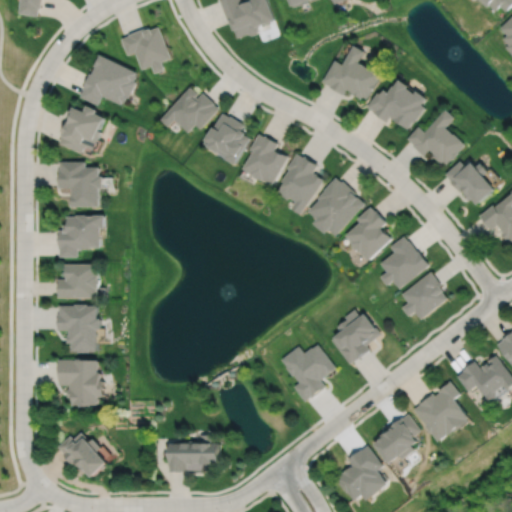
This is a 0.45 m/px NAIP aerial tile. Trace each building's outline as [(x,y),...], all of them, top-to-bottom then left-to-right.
[(22,0),(43,0),(43,8),(41,8),(40,15),(20,12),(22,0)] [(221,0),(230,22),(233,21),(239,37),(250,32),(250,34),(253,35),(258,33),(260,30),(258,26),(276,19),(268,0),(221,0)] [(511,0),(482,0),(488,6),(491,3),(497,10),(502,5),(508,10),(511,6),(511,0)] [(511,16),(502,26),(509,34),(505,38),(511,44),(508,46),(511,50),(511,16)] [(122,38),(128,54),(136,51),(142,68),(152,64),(155,72),(165,69),(162,61),(172,57),(160,26),(152,29),(151,27),(146,29),(146,28),(129,34),(130,35),(122,38)] [(338,59),(325,80),(333,85),(332,86),(345,95),(349,88),(355,91),(354,93),(363,99),(365,96),(369,98),(383,75),(362,61),(368,51),(357,44),(345,64),(338,59)] [(100,53),(95,65),(98,66),(94,74),(93,73),(85,88),(87,89),(83,96),(100,104),(104,95),(123,104),(124,102),(125,102),(128,97),(130,97),(138,81),(135,80),(138,74),(137,74),(138,71),(100,53)] [(380,92),(369,106),(376,111),(375,111),(388,121),(393,115),(395,117),(394,118),(403,125),(403,124),(410,129),(416,121),(418,122),(429,107),(425,104),(430,98),(420,90),(417,93),(410,88),(412,86),(402,79),(397,86),(395,85),(390,92),(386,89),(382,94),(380,92)] [(191,86),(162,119),(170,126),(176,119),(190,132),(197,124),(202,128),(220,108),(215,103),(216,103),(204,92),(199,98),(197,96),(199,93),(191,86)] [(78,106),(74,115),(76,116),(73,121),(71,120),(64,134),(65,135),(62,142),(84,153),(88,145),(96,149),(104,132),(103,131),(106,126),(102,124),(106,116),(100,113),(101,110),(91,105),(88,111),(78,106)] [(450,109),(428,132),(421,126),(410,138),(416,144),(415,145),(426,155),(432,149),(438,154),(436,156),(444,163),(446,161),(450,164),(469,144),(458,134),(458,135),(450,127),(459,117),(450,109)] [(224,112),(206,143),(211,146),(211,147),(221,153),(222,153),(227,157),(226,158),(236,164),(252,138),(246,134),(247,132),(243,130),(246,124),(232,115),(231,117),(224,112)] [(261,133),(252,149),(255,151),(245,168),(246,169),(254,173),(253,174),(257,176),(256,177),(260,180),(261,178),(265,181),(265,180),(275,185),(291,156),(281,150),(280,152),(276,149),(280,142),(267,135),(267,136),(261,133)] [(299,153),(290,168),(292,169),(284,181),(287,183),(281,193),(292,200),(293,197),(299,202),(295,208),(304,214),(327,179),(315,172),(320,164),(307,156),(306,157),(299,153)] [(463,160),(448,173),(462,190),(465,188),(470,193),(468,195),(473,201),(477,199),(482,205),(500,190),(487,175),(491,172),(484,163),(480,167),(474,160),(468,166),(463,160)] [(63,161),(63,169),(61,169),(61,187),(74,188),(74,206),(103,207),(103,188),(106,188),(107,176),(103,176),(103,167),(89,167),(89,162),(63,161)] [(337,176),(326,190),(327,190),(320,198),(322,199),(311,212),(320,220),(317,224),(328,234),(332,230),(339,236),(367,203),(357,194),(358,192),(345,181),(344,182),(337,176)] [(482,215),(493,230),(500,224),(505,231),(503,233),(510,241),(511,240),(511,241),(511,195),(498,207),(496,204),(482,215)] [(373,206),(360,219),(363,222),(348,236),(355,243),(354,244),(357,247),(356,248),(359,251),(360,250),(363,254),(364,253),(371,261),(395,239),(388,230),(387,231),(384,228),(390,222),(379,211),(378,212),(373,206)] [(61,230),(61,249),(62,249),(62,257),(81,257),(81,249),(95,249),(95,248),(105,248),(105,229),(109,229),(109,215),(79,215),(79,216),(69,216),(69,225),(67,225),(66,230),(61,230)] [(406,236),(392,246),(397,252),(382,263),(389,272),(382,276),(389,285),(395,280),(402,288),(432,265),(421,251),(420,252),(412,241),(410,242),(406,236)] [(68,264),(68,274),(69,274),(69,279),(61,279),(61,298),(101,299),(101,289),(103,289),(103,285),(104,285),(104,280),(103,280),(103,276),(102,276),(102,265),(68,264)] [(433,271),(404,294),(410,302),(404,307),(410,316),(417,311),(423,319),(450,299),(445,292),(446,291),(442,286),(444,285),(433,271)] [(62,305),(62,314),(60,314),(60,330),(72,331),(72,335),(70,335),(70,344),(74,344),(74,348),(82,348),(82,349),(94,349),(94,347),(101,347),(101,331),(105,331),(105,320),(102,320),(102,307),(91,306),(91,305),(78,304),(78,306),(62,305)] [(357,309),(346,317),(348,319),(339,327),(343,332),(334,338),(352,361),(371,346),(368,343),(377,336),(378,338),(383,335),(368,315),(363,318),(357,309)] [(498,341),(511,359),(511,329),(503,336),(504,337),(498,341)] [(300,343),(283,357),(288,364),(287,365),(294,373),(295,372),(301,380),(295,384),(307,399),(312,394),(313,395),(327,384),(322,378),(337,365),(319,342),(314,346),(313,344),(305,350),(300,343)] [(485,391),(486,391),(486,395),(496,396),(497,387),(504,382),(507,386),(511,382),(511,372),(496,352),(488,358),(491,362),(490,363),(488,360),(482,364),(484,367),(483,368),(476,359),(465,368),(465,369),(459,373),(471,388),(478,383),(485,391)] [(60,357),(60,374),(61,374),(61,382),(72,382),(72,387),(71,387),(71,395),(75,395),(75,403),(83,402),(83,404),(94,404),(94,402),(102,402),(102,392),(108,392),(108,378),(105,378),(105,369),(102,369),(102,357),(60,357)] [(416,407),(428,422),(427,423),(434,431),(435,430),(441,438),(450,431),(451,432),(459,426),(460,428),(472,418),(470,416),(472,414),(457,395),(463,391),(452,378),(440,388),(442,390),(437,394),(435,390),(422,401),(422,402),(416,407)] [(377,441),(392,460),(402,452),(405,456),(417,447),(415,443),(421,438),(417,433),(423,428),(410,411),(404,416),(404,415),(391,425),(392,426),(388,430),(387,429),(381,434),(383,437),(377,441)] [(85,429),(77,437),(74,433),(61,445),(67,451),(66,452),(76,463),(80,459),(85,464),(84,465),(88,470),(91,468),(97,474),(107,464),(106,462),(109,459),(103,454),(106,451),(102,447),(105,444),(97,436),(94,439),(85,429)] [(171,441),(171,469),(189,469),(189,468),(203,468),(203,469),(214,469),(214,460),(222,460),(222,440),(214,440),(214,432),(202,432),(202,440),(198,440),(198,439),(185,439),(185,440),(184,440),(184,441),(171,441)] [(362,447),(349,457),(354,463),(353,465),(352,464),(344,470),(345,471),(339,476),(342,479),(341,480),(349,490),(350,489),(357,498),(364,492),(369,498),(390,481),(380,468),(386,463),(369,443),(363,448),(362,447)]
